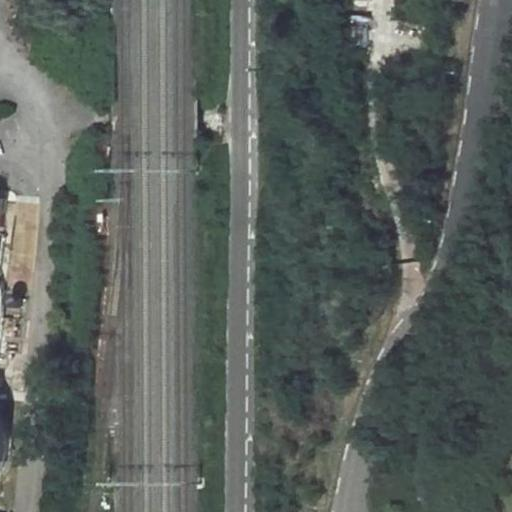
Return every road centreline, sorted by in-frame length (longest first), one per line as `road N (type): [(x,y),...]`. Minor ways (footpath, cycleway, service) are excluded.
road 1 (unclassified): [(352,511),(380,383),(446,260),(472,171),(499,0)]
road 2 (unclassified): [(237,0),(236,511)]
road 3 (track): [(421,308),(375,86),(380,0)]
